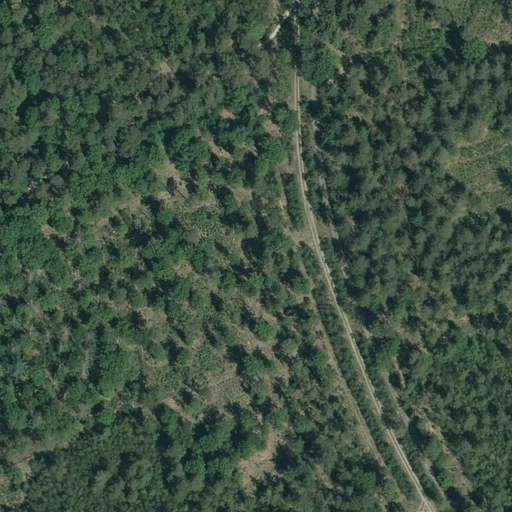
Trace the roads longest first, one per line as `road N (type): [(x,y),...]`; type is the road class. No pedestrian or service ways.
road 1 (track): [(455,511),(365,327),(317,197),(316,0)]
road 2 (track): [(295,0),(292,159),(303,219),(432,511)]
